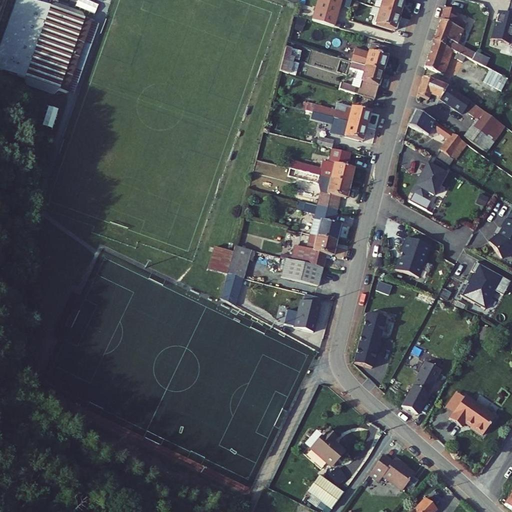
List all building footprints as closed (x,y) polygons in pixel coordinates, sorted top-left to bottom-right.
[(36,0),(13,0),(0,37),(0,71),(67,94),(93,20),(36,0)] [(349,0),(325,0),(322,13),(344,20),(349,0)] [(442,0),(440,8),(453,13),(456,0),(442,0)] [(400,23),(405,8),(386,2),(381,17),(400,23)] [(440,8),(433,28),(454,38),(462,17),(453,13),(440,8)] [(298,41),(305,22),(297,19),(290,39),(298,41)] [(433,28),(425,54),(447,62),(451,51),(468,60),(474,49),(469,46),(454,38),(433,28)] [(394,41),(376,35),(373,46),(359,41),(355,54),(356,54),(387,64),(394,41)] [(474,35),(469,46),(474,49),(483,53),(487,44),(477,40),(478,37),(474,35)] [(300,43),(294,41),(288,64),(298,67),(302,51),(298,50),(300,43)] [(468,60),(467,63),(502,81),(509,67),(483,53),(474,49),(468,60)] [(387,64),(356,54),(354,61),(362,64),(360,71),(359,71),(356,78),(345,75),(344,81),(379,92),(387,64)] [(424,63),(417,83),(428,88),(430,83),(436,88),(446,74),(424,63)] [(508,118),(446,74),(436,88),(432,94),(436,96),(439,92),(442,94),(444,91),(479,117),(471,129),(490,142),(508,118)] [(375,106),(342,97),(341,104),(314,97),(312,104),(339,111),(355,115),(372,120),(375,106)] [(412,103),(407,119),(429,125),(431,120),(451,133),(439,151),(454,160),(471,134),(434,108),(432,109),(412,103)] [(355,115),(339,111),(335,125),(368,134),(372,120),(355,115)] [(305,126),(319,130),(321,123),(307,119),(305,126)] [(341,133),(326,129),(324,136),(339,140),(341,133)] [(331,148),(333,139),(317,137),(316,145),(331,148)] [(306,162),(338,170),(356,175),(360,159),(355,158),(358,146),(340,141),(335,161),(308,155),(306,162)] [(450,158),(433,147),(428,156),(439,162),(442,157),(448,161),(450,158)] [(439,162),(428,156),(412,183),(423,189),(427,182),(434,186),(448,161),(442,157),(439,162)] [(352,191),(356,175),(338,170),(333,186),(328,185),(325,198),(344,202),(347,190),(352,191)] [(340,215),(344,202),(325,198),(322,211),(328,213),(324,228),(342,232),(346,217),(340,215)] [(511,211),(508,209),(503,218),(504,219),(501,224),(490,232),(503,249),(511,242),(511,211)] [(338,250),(342,232),(324,228),(320,245),(301,240),(297,252),(329,260),(332,248),(338,250)] [(419,268),(430,236),(406,228),(401,243),(402,243),(400,249),(399,248),(395,260),(419,268)] [(256,242),(241,238),(233,265),(249,269),(256,242)] [(323,280),(329,260),(297,252),(293,251),(288,269),(323,280)] [(511,272),(477,252),(472,261),(475,263),(468,274),(467,274),(461,285),(486,299),(496,281),(504,286),(511,272)] [(243,289),(249,269),(233,265),(229,281),(243,289)] [(242,295),(243,289),(229,281),(227,288),(242,295)] [(326,298),(308,294),(301,321),(318,325),(326,298)] [(366,305),(352,356),(372,361),(386,311),(366,305)] [(443,358),(428,349),(405,393),(421,402),(443,358)] [(498,405),(468,384),(452,407),(464,416),(468,410),(473,414),(473,415),(485,423),(498,405)] [(324,422),(313,446),(338,458),(347,439),(335,432),(336,429),(324,422)] [(390,446),(376,466),(384,472),(389,466),(393,469),(405,453),(401,450),(398,453),(390,446)] [(420,465),(405,453),(393,469),(408,481),(420,465)] [(338,500),(350,484),(326,466),(314,483),(338,500)] [(435,511),(443,504),(431,492),(412,511),(435,511)]
